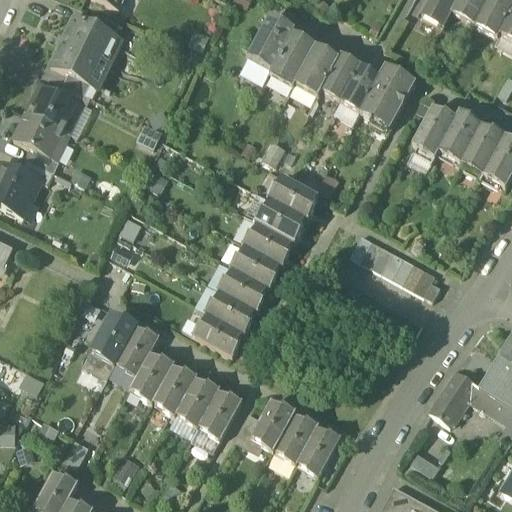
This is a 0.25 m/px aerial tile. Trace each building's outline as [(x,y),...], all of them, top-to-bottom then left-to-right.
[(84,0),(85,0),(120,17),(121,16),(115,13),(121,0),(84,0)] [(431,0),(430,3),(421,20),(444,33),(451,20),(461,0),(431,0)] [(491,0),(461,0),(451,20),(474,32),(491,0)] [(511,5),(502,0),(491,0),(474,32),(497,45),(499,41),(500,41),(499,41),(511,17),(511,5)] [(511,17),(499,41),(500,41),(499,41),(511,47),(511,17)] [(119,29),(97,20),(91,32),(113,43),(119,29)] [(270,22),(240,77),(264,90),(271,77),(292,40),(294,36),(270,22)] [(91,32),(73,24),(50,71),(68,80),(90,90),(97,94),(120,46),(113,43),(91,32)] [(271,77),(270,80),(293,93),(294,91),(316,52),(292,40),(271,77)] [(339,65),(316,52),(294,91),(318,104),(321,98),(339,65)] [(360,72),(341,61),(339,65),(321,98),(340,109),(360,72)] [(380,83),(361,72),(340,109),(359,119),(380,83)] [(416,89),(386,72),(359,119),(372,126),(374,123),(392,133),(416,89)] [(90,90),(68,80),(63,91),(85,101),(90,90)] [(59,100),(40,91),(27,119),(64,137),(77,111),(78,110),(59,100)] [(85,101),(63,91),(59,100),(78,110),(77,111),(85,116),(91,104),(85,101)] [(448,124),(431,115),(411,152),(433,165),(437,158),(455,125),(449,122),(448,124)] [(466,122),(459,118),(455,125),(437,158),(460,171),(481,132),(465,124),(466,122)] [(64,137),(27,119),(13,146),(31,155),(51,164),(64,137)] [(151,153),(159,136),(142,129),(135,146),(151,153)] [(481,132),(460,171),(482,183),(505,143),(492,136),(491,138),(481,132)] [(511,147),(505,143),(482,183),(505,196),(511,183),(511,147)] [(51,164),(31,155),(27,166),(54,179),(59,168),(51,164)] [(54,179),(27,166),(21,177),(40,187),(48,191),(54,179)] [(21,177),(2,168),(0,172),(0,214),(21,225),(40,187),(21,177)] [(325,178),(316,195),(328,202),(337,185),(325,178)] [(317,203),(282,184),(275,197),(273,196),(267,206),(269,207),(304,226),(307,227),(310,221),(308,220),(317,203)] [(304,226),(269,207),(263,218),(261,217),(255,228),(257,230),(292,249),(294,250),(298,244),(295,243),(304,226)] [(124,222),(117,239),(133,245),(140,229),(124,222)] [(292,249),(257,230),(251,241),(248,239),(242,251),(279,272),(282,273),(285,267),(282,266),(292,249)] [(371,247),(361,242),(350,263),(360,268),(371,247)] [(117,245),(108,261),(125,271),(134,255),(117,245)] [(0,274),(3,276),(14,255),(0,247),(0,274)] [(371,247),(360,268),(371,274),(382,253),(372,248),(371,247)] [(279,272),(244,252),(237,265),(235,263),(229,274),(267,294),(269,296),(272,290),(270,289),(279,272)] [(393,259),(382,253),(371,274),(381,280),(393,259)] [(403,265),(393,259),(381,280),(392,286),(403,265)] [(403,265),(392,286),(402,291),(414,271),(403,265)] [(424,276),(414,271),(402,291),(413,297),(424,276)] [(267,294),(231,275),(225,287),(223,286),(217,296),(254,317),(256,318),(260,312),(258,311),(267,294)] [(424,276),(413,297),(423,303),(431,290),(435,282),(424,276)] [(337,285),(327,305),(337,310),(348,291),(337,285)] [(432,308),(439,294),(431,290),(423,303),(432,308)] [(358,296),(348,291),(337,310),(348,316),(358,296)] [(358,296),(348,316),(358,322),(369,302),(358,296)] [(254,317),(219,298),(212,311),(209,309),(204,319),(242,340),(244,341),(247,336),(245,334),(254,317)] [(369,302),(358,322),(369,328),(379,308),(369,302)] [(379,308),(369,328),(379,333),(390,314),(379,308)] [(390,314),(379,333),(390,340),(401,320),(390,314)] [(242,340),(206,320),(199,333),(197,331),(191,342),(231,364),(235,358),(232,357),(242,340)] [(401,320),(390,340),(400,345),(411,326),(401,320)] [(111,321),(82,373),(106,386),(115,370),(135,334),(136,332),(124,326),(123,328),(111,321)] [(411,326),(400,345),(411,351),(422,331),(411,326)] [(146,340),(135,334),(115,370),(125,376),(123,379),(136,385),(150,360),(158,344),(147,338),(146,340)] [(511,340),(497,364),(511,372),(511,340)] [(161,366),(150,360),(136,385),(130,396),(141,402),(139,405),(151,411),(153,409),(172,373),(174,371),(162,364),(161,366)] [(511,372),(497,364),(477,395),(498,408),(511,416),(511,372)] [(185,380),(172,373),(153,409),(164,415),(163,417),(174,423),(176,421),(195,385),(196,383),(186,377),(185,380)] [(477,395),(456,380),(439,405),(458,419),(462,414),(466,417),(472,408),(489,419),(498,408),(477,395)] [(207,392),(195,385),(176,421),(186,427),(185,430),(197,436),(198,434),(218,398),(219,396),(209,390),(207,392)] [(218,398),(198,434),(209,440),(208,442),(220,448),(242,408),(230,402),(229,404),(218,398)] [(458,419),(439,405),(430,419),(449,433),(458,419)] [(511,416),(498,408),(489,419),(502,427),(511,416)] [(283,416),(271,409),(261,428),(251,446),(262,452),(261,454),(272,460),(274,458),(294,422),(295,420),(284,414),(283,416)] [(239,439),(251,446),(261,428),(248,421),(239,439)] [(306,428),(294,422),(274,458),(286,465),(284,467),(295,473),(296,471),(317,434),(318,432),(307,426),(306,428)] [(0,445),(13,446),(13,429),(0,428),(0,445)] [(209,440),(198,434),(197,436),(191,447),(214,459),(220,448),(208,442),(209,440)] [(328,441),(317,434),(296,471),(308,477),(307,479),(318,485),(340,445),(329,438),(328,441)] [(79,471),(87,453),(74,446),(65,464),(79,471)] [(411,457),(406,469),(434,481),(439,468),(411,457)] [(129,491),(139,468),(123,461),(113,485),(129,491)] [(65,487),(53,481),(35,511),(66,511),(68,508),(77,491),(66,485),(65,487)] [(428,511),(394,493),(383,511),(428,511)]
